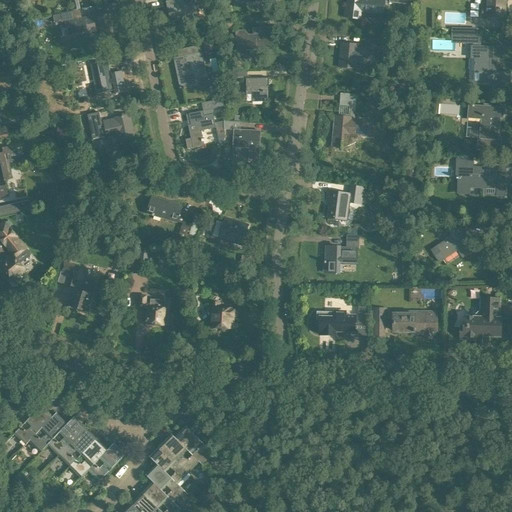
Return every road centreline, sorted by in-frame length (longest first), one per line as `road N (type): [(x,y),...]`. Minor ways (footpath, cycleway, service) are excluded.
road 1 (residential): [(283,203),(175,166),(137,0)]
road 2 (tertiary): [(511,389),(285,387)]
road 3 (residential): [(283,203),(314,0)]
road 4 (tertiary): [(181,380),(81,365),(0,338)]
road 5 (residential): [(285,387),(276,280),(283,203)]
